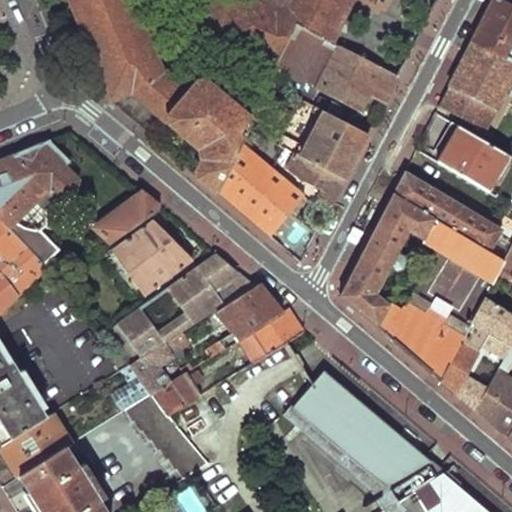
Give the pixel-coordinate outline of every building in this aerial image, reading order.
[(70,0),(109,98),(130,91),(196,147),(201,160),(195,170),(197,177),(215,193),(239,142),(249,121),(201,81),(192,84),(186,95),(158,71),(129,0),(70,0)] [(197,0),(190,16),(224,33),(239,0),(197,0)] [(239,0),(224,33),(252,46),(267,53),(278,58),(277,62),(357,107),(364,94),(370,83),(389,93),(397,77),(327,42),(346,0),(239,0)] [(471,41),(511,62),(511,5),(502,0),(492,0),(481,22),(471,41)] [(452,77),(438,105),(485,131),(511,80),(511,62),(471,41),(452,77)] [(252,46),(231,88),(247,95),(267,53),(252,46)] [(364,94),(384,103),(389,93),(370,83),(364,94)] [(299,158),(343,180),(355,158),(367,134),(304,101),(298,113),(317,124),(299,158)] [(435,162),(486,193),(508,156),(457,126),(435,162)] [(257,146),(276,160),(283,149),(262,138),(257,146)] [(0,219),(44,267),(61,252),(42,231),(47,226),(47,213),(60,201),(66,202),(78,190),(66,172),(70,168),(49,140),(0,160),(0,219)] [(303,197),(239,142),(215,193),(248,220),(268,238),(303,197)] [(317,190),(313,197),(330,206),(343,180),(299,158),(283,149),(276,160),(274,162),(298,179),(317,190)] [(432,220),(489,253),(502,231),(403,171),(391,196),(432,220)] [(95,229),(111,243),(158,207),(140,191),(95,229)] [(374,228),(339,296),(375,327),(390,301),(376,291),(390,264),(396,267),(402,264),(406,259),(404,254),(398,250),(408,231),(421,239),(432,220),(391,196),(374,228)] [(0,315),(46,275),(49,272),(44,267),(0,219),(0,261),(1,263),(0,264),(0,315)] [(114,250),(145,295),(192,260),(154,220),(114,250)] [(409,356),(437,380),(483,296),(498,269),(503,261),(489,253),(432,220),(421,239),(435,246),(401,310),(390,301),(375,327),(409,356)] [(511,243),(503,261),(498,269),(511,277),(511,243)] [(252,288),(212,254),(105,332),(134,362),(181,333),(218,309),(252,288)] [(46,275),(54,284),(57,280),(49,272),(46,275)] [(105,332),(57,280),(54,284),(46,275),(0,315),(0,442),(3,446),(3,445),(51,416),(129,366),(134,362),(105,332)] [(218,309),(232,332),(202,351),(206,360),(237,340),(249,333),(281,313),(258,284),(252,288),(218,309)] [(462,401),(472,409),(497,368),(511,344),(511,315),(483,296),(437,380),(462,401)] [(249,333),(259,348),(248,356),(253,364),(302,333),(286,309),(281,313),(249,333)] [(129,366),(151,394),(168,383),(156,367),(171,358),(169,354),(187,342),(181,333),(134,362),(129,366)] [(237,340),(248,356),(259,348),(249,333),(237,340)] [(511,364),(511,344),(497,368),(506,374),(511,364)] [(511,377),(506,374),(497,368),(472,409),(485,421),(504,437),(511,424),(511,377)] [(151,394),(170,417),(201,397),(195,389),(199,383),(189,370),(168,383),(151,394)] [(296,411),(345,452),(385,427),(325,376),(296,411)] [(149,438),(154,451),(157,449),(163,460),(164,458),(171,470),(174,468),(180,479),(207,463),(170,417),(151,394),(123,412),(130,422),(133,420),(139,431),(141,430),(146,439),(149,438)] [(335,458),(345,452),(296,411),(292,408),(285,416),(335,458)] [(3,445),(22,475),(63,449),(69,445),(51,416),(3,445)] [(385,427),(345,452),(390,491),(398,502),(402,499),(436,478),(424,460),(385,427)] [(22,475),(45,511),(102,511),(92,495),(102,488),(81,454),(70,460),(63,449),(22,475)] [(345,452),(335,458),(382,498),(389,508),(398,502),(390,491),(345,452)] [(487,511),(442,474),(436,478),(402,499),(416,511),(487,511)] [(416,511),(402,499),(398,502),(389,508),(384,511),(416,511)]
